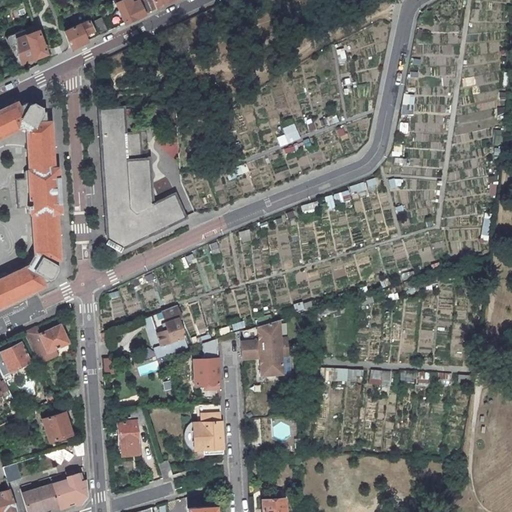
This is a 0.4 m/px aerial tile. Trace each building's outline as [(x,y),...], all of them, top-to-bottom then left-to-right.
[(114,2),(124,23),(145,13),(138,0),(119,0),(117,1),(114,2)] [(156,8),(172,0),(138,0),(145,13),(152,10),(156,8)] [(93,21),(100,35),(107,31),(101,18),(93,21)] [(88,20),(64,31),(70,49),(86,41),(83,35),(92,31),(91,27),(88,20)] [(37,31),(16,39),(15,40),(16,43),(15,46),(18,52),(16,55),(20,63),(46,53),(37,31)] [(336,50),(339,64),(346,62),(346,58),(343,49),(336,50)] [(504,72),(502,88),(508,89),(511,73),(504,72)] [(402,104),(413,106),(414,96),(404,94),(402,104)] [(15,179),(17,207),(26,206),(27,207),(29,207),(30,213),(31,213),(33,255),(27,265),(0,277),(0,304),(42,284),(41,282),(48,279),(47,278),(51,276),(54,269),(54,266),(55,266),(55,258),(57,258),(54,212),(58,211),(57,188),(55,168),(52,168),(49,122),(44,122),(44,112),(40,112),(40,108),(32,103),(28,105),(26,102),(17,107),(15,103),(0,109),(0,136),(21,126),(25,129),(28,170),(27,170),(27,178),(15,179)] [(401,114),(412,115),(413,106),(402,104),(401,114)] [(123,106),(97,108),(106,241),(106,242),(118,249),(185,217),(174,193),(153,202),(153,201),(151,202),(148,158),(140,158),(139,132),(124,133),(123,106)] [(325,118),(328,125),(338,121),(335,114),(325,118)] [(307,124),(309,131),(315,129),(313,122),(307,124)] [(277,138),(280,145),(299,137),(293,124),(282,128),(285,135),(277,138)] [(164,149),(167,140),(157,137),(154,146),(164,149)] [(392,152),(391,155),(399,156),(399,154),(401,155),(401,151),(403,151),(404,145),(394,144),(394,152),(392,152)] [(283,149),(285,155),(298,151),(296,145),(283,149)] [(237,173),(238,175),(248,170),(245,163),(233,169),(235,174),(237,173)] [(236,177),(235,174),(233,169),(225,172),(228,180),(236,177)] [(365,180),(367,186),(376,183),(374,177),(365,180)] [(388,179),(390,188),(396,186),(396,185),(394,178),(394,177),(388,179)] [(349,185),(351,191),(355,189),(356,191),(365,189),(362,181),(349,185)] [(334,193),(335,199),(339,198),(340,202),(350,199),(347,189),(334,193)] [(324,196),(326,201),(327,201),(328,205),(334,204),(331,194),(324,196)] [(301,205),(303,213),(308,211),(315,210),(317,205),(316,200),(301,205)] [(401,205),(395,207),(397,215),(403,214),(401,205)] [(285,211),(287,217),(295,215),(293,209),(285,211)] [(486,213),(481,239),(487,240),(492,214),(486,213)] [(238,231),(241,241),(250,240),(249,228),(238,231)] [(209,244),(213,255),(220,253),(216,241),(209,244)] [(185,256),(187,261),(194,258),(191,253),(185,256)] [(179,259),(183,268),(188,266),(184,256),(179,259)] [(413,271),(401,273),(402,279),(414,276),(413,271)] [(428,273),(427,277),(430,284),(436,282),(436,281),(439,280),(438,271),(428,273)] [(144,276),(147,282),(154,279),(151,273),(144,276)] [(380,280),(382,287),(390,284),(388,277),(380,280)] [(411,280),(413,286),(414,289),(424,287),(424,291),(431,290),(430,285),(430,284),(427,277),(411,280)] [(404,282),(406,288),(407,292),(413,290),(412,286),(413,286),(411,280),(404,282)] [(370,292),(372,301),(373,303),(391,297),(391,299),(397,298),(395,291),(406,288),(404,282),(370,292)] [(367,291),(365,286),(357,288),(359,294),(367,291)] [(104,294),(106,300),(110,299),(109,297),(118,295),(117,290),(104,294)] [(349,290),(336,294),(338,300),(351,296),(349,290)] [(357,296),(359,305),(372,301),(370,292),(357,296)] [(302,303),(303,307),(304,309),(314,306),(311,300),(302,303)] [(293,304),(295,310),(303,307),(302,303),(301,301),(293,304)] [(320,315),(330,312),(331,317),(340,314),(339,310),(344,308),(343,302),(317,308),(315,311),(314,319),(319,319),(320,315)] [(177,318),(178,319),(182,317),(177,305),(162,311),(165,322),(177,318)] [(256,317),(258,323),(272,319),(270,314),(256,317)] [(164,322),(166,327),(154,331),(158,344),(152,346),(155,356),(186,347),(183,336),(178,319),(177,318),(165,322),(164,322)] [(260,357),(260,374),(283,374),(282,356),(289,356),(289,355),(288,346),(288,338),(281,339),(280,319),(259,325),(259,340),(241,340),(242,349),(242,358),(260,357)] [(230,324),(232,330),(244,327),(242,321),(230,324)] [(59,325),(38,334),(35,326),(22,332),(37,364),(59,353),(56,346),(66,342),(59,325)] [(227,326),(217,329),(219,335),(229,332),(227,326)] [(207,335),(195,337),(197,342),(212,337),(210,331),(206,333),(207,335)] [(216,338),(216,337),(202,342),(202,352),(203,351),(204,356),(201,356),(201,358),(192,359),(194,384),(203,384),(219,383),(216,338)] [(20,342),(0,350),(0,372),(2,377),(6,385),(13,381),(8,370),(29,361),(20,342)] [(103,358),(103,373),(114,373),(113,357),(103,358)] [(320,379),(346,380),(346,368),(320,367),(320,379)] [(362,369),(346,368),(346,380),(355,381),(355,375),(362,375),(362,369)] [(371,369),(370,378),(379,379),(380,370),(371,369)] [(391,371),(380,370),(379,379),(380,379),(380,383),(380,385),(390,386),(391,371)] [(415,371),(400,371),(400,381),(413,382),(414,378),(415,378),(415,371)] [(0,393),(8,390),(6,385),(2,377),(0,372),(0,393)] [(418,372),(418,382),(431,382),(431,372),(418,372)] [(435,373),(435,383),(448,384),(448,378),(451,379),(451,374),(435,373)] [(459,374),(458,382),(470,382),(470,375),(459,374)] [(169,380),(162,382),(163,390),(171,389),(169,380)] [(78,387),(63,394),(66,402),(79,398),(78,387)] [(145,423),(140,407),(131,410),(132,418),(124,418),(124,422),(118,422),(119,442),(128,441),(129,454),(142,453),(139,433),(136,434),(134,422),(137,425),(145,423)] [(63,411),(41,418),(48,440),(70,433),(63,411)] [(220,412),(198,413),(198,422),(201,422),(221,421),(220,412)] [(222,453),(221,421),(201,422),(198,422),(193,422),(193,429),(190,430),(188,431),(186,434),(187,436),(189,439),(191,440),(194,440),(194,449),(202,448),(202,454),(222,453)] [(75,455),(83,455),(82,443),(73,445),(75,455)] [(44,454),(60,464),(63,458),(68,461),(72,455),(62,448),(44,454)] [(167,460),(158,463),(163,478),(172,476),(167,460)] [(7,482),(20,478),(15,462),(2,466),(5,477),(7,482)] [(36,488),(21,493),(26,511),(38,511),(43,511),(49,509),(49,510),(66,505),(65,504),(72,501),(73,503),(78,501),(85,493),(84,479),(82,479),(80,480),(77,472),(66,475),(67,479),(52,483),(36,488)] [(52,483),(67,479),(66,475),(66,474),(51,479),(52,483)] [(36,488),(52,483),(51,479),(35,484),(36,488)] [(21,493),(36,488),(35,484),(19,489),(21,493)] [(9,489),(0,491),(0,511),(4,511),(8,511),(15,510),(9,489)] [(200,492),(186,497),(187,508),(201,507),(200,492)] [(284,511),(283,498),(261,499),(261,511),(284,511)]
